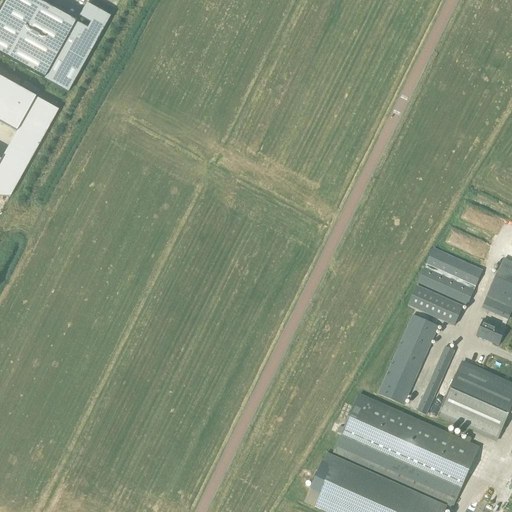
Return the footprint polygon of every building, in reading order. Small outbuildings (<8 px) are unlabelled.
[(33,0),(5,0),(0,10),(0,55),(68,93),(99,37),(33,0)] [(0,78),(0,124),(15,133),(8,146),(31,159),(58,110),(0,78)] [(0,197),(9,198),(31,159),(8,146),(0,160),(0,197)] [(483,270),(434,248),(418,284),(464,305),(466,306),(483,270)] [(511,263),(503,260),(487,298),(511,308),(511,263)] [(464,305),(418,284),(409,304),(455,324),(464,305)] [(509,318),(511,311),(511,308),(487,298),(483,307),(509,318)] [(410,392),(438,327),(413,315),(379,393),(404,403),(409,392),(410,392)] [(498,345),(505,329),(483,320),(477,336),(498,345)] [(427,412),(454,351),(446,348),(419,408),(427,412)] [(498,439),(511,406),(511,384),(462,362),(439,414),(498,439)] [(453,506),(479,447),(359,394),(333,453),(453,506)] [(444,511),(447,506),(327,452),(306,501),(330,511),(444,511)]
